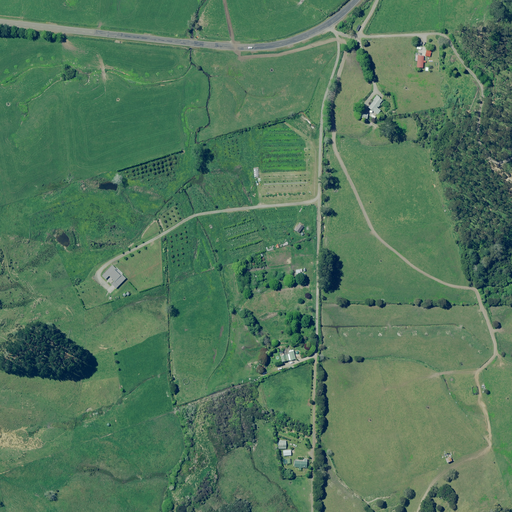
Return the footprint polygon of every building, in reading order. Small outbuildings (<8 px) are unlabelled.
[(424,55),(417,55),(417,68),(423,68),(423,63),(425,63),(425,60),(423,60),(424,55)] [(368,108),(372,111),(370,113),(374,116),(376,114),(377,115),(380,111),(377,108),(383,101),(376,96),(373,100),(374,101),(368,108)] [(303,227),(299,224),(295,230),(299,233),(303,227)] [(123,267),(121,265),(119,267),(114,263),(101,276),(105,281),(109,277),(113,281),(110,284),(116,290),(122,283),(128,278),(123,273),(124,272),(121,269),(123,267)] [(291,360),(289,354),(281,356),(283,362),(291,360)] [(307,459),(304,459),(304,462),(294,461),(294,467),(299,467),(299,470),(301,470),(301,468),(307,468),(307,459)]
